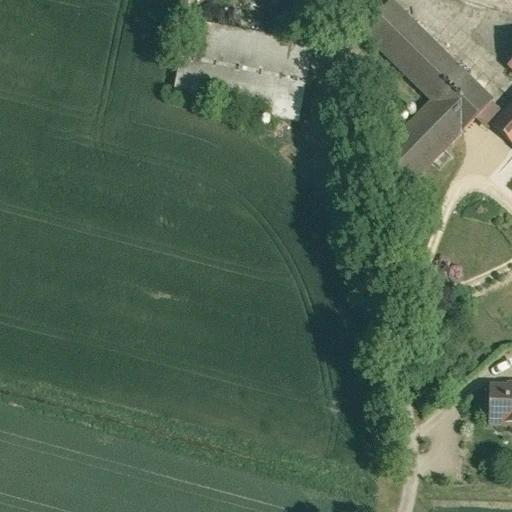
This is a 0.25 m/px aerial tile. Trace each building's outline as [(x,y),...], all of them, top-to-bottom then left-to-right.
[(499,105),(398,4),(382,20),(366,37),(377,49),(435,106),(397,143),(383,158),(414,189),(481,122),(499,105)] [(306,45),(189,23),(174,102),(300,126),(312,64),(315,47),(306,45)] [(511,69),(509,72),(511,74),(511,108),(508,114),(495,128),(511,142),(511,69)] [(508,114),(499,105),(481,122),(491,132),(495,128),(508,114)] [(511,388),(493,388),(493,433),(511,433),(511,388)]
